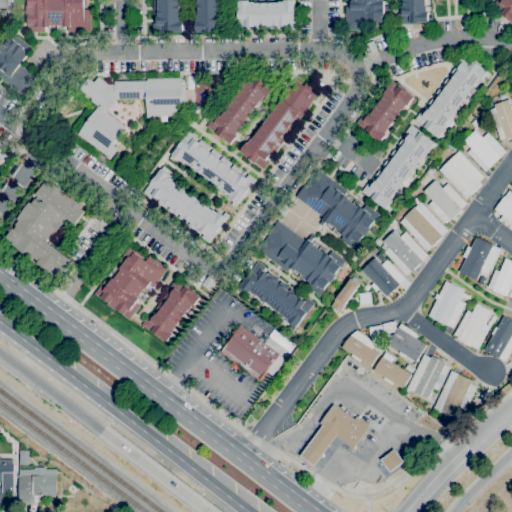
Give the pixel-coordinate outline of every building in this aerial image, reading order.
[(67,32),(67,27),(62,27),(62,25),(49,25),(49,27),(44,27),(44,32),(27,32),(27,16),(26,16),(26,5),(28,5),(27,0),(86,0),(86,5),(84,5),(84,9),(90,9),(91,31),(67,32)] [(152,33),(152,23),(157,23),(157,18),(154,18),(153,0),(179,0),(180,15),(181,15),(181,22),(182,21),(183,32),(152,33)] [(226,32),(195,32),(195,21),(196,21),(196,15),(197,15),(197,0),(224,0),(224,15),(221,15),(221,23),(226,23),(226,32)] [(294,0),(295,30),(287,30),(287,26),(280,26),(280,29),(255,29),(255,26),(246,26),(246,30),(238,31),(237,0),(248,0),(248,2),(254,2),(254,3),(278,2),(283,2),(283,0),(294,0)] [(367,30),(346,30),(345,3),(350,3),(350,1),(352,1),(352,0),(382,0),(382,1),(383,1),(383,6),(389,6),(389,23),(382,23),(367,23),(367,30)] [(417,24),(409,24),(397,23),(397,14),(401,14),(401,8),(398,8),(398,0),(425,0),(425,6),(426,6),(426,11),(428,11),(427,17),(432,17),(432,22),(417,22),(417,24)] [(511,22),(500,14),(501,12),(492,6),(496,0),(498,0),(500,2),(501,0),(511,0),(511,22)] [(24,97),(0,78),(0,43),(9,31),(32,49),(20,65),(36,77),(27,89),(29,90),(24,97)] [(367,55),(363,44),(373,40),(377,51),(367,55)] [(442,140),(423,127),(414,120),(419,112),(421,113),(428,104),(427,104),(431,99),(434,101),(436,100),(433,97),(435,94),(439,89),(442,91),(443,89),(440,87),(443,83),(447,78),(450,81),(451,78),(448,76),(451,73),(454,68),(456,69),(461,63),(457,61),(463,53),(480,65),(479,66),(490,74),(487,78),(484,76),(481,81),(480,80),(477,83),(479,85),(478,87),(474,85),(469,93),(470,94),(469,96),(467,95),(461,103),(462,104),(458,109),(457,109),(453,113),(455,114),(453,117),(451,120),(449,119),(446,123),(447,124),(444,128),(445,129),(442,134),(445,136),(442,140)] [(230,145),(207,127),(224,105),(226,107),(228,106),(225,103),(239,84),(241,86),(251,73),(272,89),(265,97),(264,97),(261,101),(260,101),(238,130),(239,130),(235,135),(237,136),(230,145)] [(110,159),(77,134),(98,106),(99,107),(100,105),(99,104),(98,106),(90,100),(92,99),(79,89),(88,78),(94,82),(98,76),(108,85),(114,85),(114,81),(146,81),(146,79),(181,78),(181,82),(185,82),(185,108),(181,108),(181,115),(154,116),(154,119),(146,119),(146,99),(116,99),(114,102),(116,103),(111,109),(110,108),(106,112),(125,127),(112,145),(117,149),(110,159)] [(264,170),(254,163),(239,151),(237,149),(239,145),(242,147),(246,142),(247,143),(258,129),(257,128),(258,126),(259,127),(273,109),(272,108),(274,106),(275,107),(281,99),(280,98),(294,79),(303,86),(306,81),(319,92),(308,107),(309,108),(273,155),(271,153),(270,154),(272,156),(270,158),(268,156),(266,159),(269,162),(264,170)] [(383,145),(380,142),(379,143),(364,131),(364,132),(355,125),(361,117),(364,119),(368,114),(369,114),(370,113),(367,111),(381,92),(383,94),(387,89),(383,86),(389,79),(405,90),(404,90),(416,99),(413,104),(410,101),(407,106),(406,105),(403,108),(404,109),(401,113),(400,111),(395,118),(396,119),(394,122),(393,121),(387,128),(388,128),(385,133),(386,134),(383,139),(386,141),(383,145)] [(500,140),(489,109),(494,108),(493,104),(508,99),(511,106),(511,105),(511,138),(506,140),(505,138),(500,140)] [(389,212),(386,209),(385,210),(361,192),(367,184),(370,186),(373,182),(371,180),(379,170),(381,172),(382,170),(380,168),(386,160),(388,162),(389,160),(387,158),(394,149),(396,151),(397,149),(395,147),(401,139),(403,140),(408,135),(404,132),(410,124),(420,131),(419,132),(438,145),(434,150),(431,148),(428,152),(427,151),(425,154),(427,156),(425,158),(422,156),(416,164),(419,166),(417,169),(414,167),(408,175),(410,176),(409,178),(407,177),(401,185),(402,186),(401,188),(399,187),(393,195),(394,195),(391,200),(392,201),(389,205),(392,208),(389,212)] [(237,205),(228,198),(230,196),(181,159),(179,162),(175,158),(173,161),(169,158),(189,130),(197,136),(194,139),(198,142),(200,140),(210,148),(209,150),(210,151),(212,149),(220,155),(219,158),(220,159),(222,156),(231,163),(229,165),(231,167),(233,165),(241,171),(239,173),(245,178),(248,174),(257,181),(245,196),(244,195),(237,205)] [(485,172),(466,152),(471,148),(464,141),(475,130),(482,138),(487,132),(506,152),(485,172)] [(451,150),(446,146),(451,141),(455,146),(451,150)] [(0,145),(2,147),(2,148),(12,155),(6,163),(4,161),(2,163),(1,162),(1,163),(3,164),(0,167),(0,145)] [(466,198),(439,170),(442,167),(442,166),(453,155),(453,156),(458,151),(483,177),(478,182),(481,185),(471,195),(470,195),(469,195),(466,198)] [(209,244),(201,238),(203,234),(194,227),(193,230),(187,226),(189,223),(187,222),(185,224),(177,218),(179,216),(177,214),(175,217),(167,210),(168,208),(166,207),(165,209),(156,203),(158,200),(152,196),(149,200),(142,194),(163,166),(167,169),(165,172),(170,175),(168,177),(217,213),(218,212),(222,215),(225,212),(229,215),(220,226),(222,228),(209,244)] [(60,183),(51,176),(57,168),(66,175),(60,183)] [(353,250),(339,239),(342,235),(338,232),(339,231),(329,224),(328,225),(324,222),(321,226),(319,224),(323,218),(295,197),(304,185),(305,186),(311,177),(310,176),(316,168),(347,191),(344,195),(348,198),(347,199),(357,207),(358,205),(362,208),(365,204),(379,215),(375,221),(374,220),(369,228),(370,229),(363,237),(362,236),(357,244),(353,250)] [(47,179),(4,238),(60,278),(73,261),(46,241),(64,216),(75,224),(87,208),(47,179)] [(446,223),(428,204),(432,200),(423,191),(434,180),(442,188),(447,183),(466,203),(461,209),(450,220),(450,219),(446,223)] [(511,227),(500,219),(502,215),(501,214),(500,215),(494,211),(495,210),(494,209),(503,196),(504,196),(509,190),(511,192),(511,227)] [(427,251),(399,222),(404,218),(403,217),(414,207),(415,207),(420,202),(447,231),(441,237),(442,237),(432,247),(431,246),(427,251)] [(319,296),(305,286),(308,282),(304,279),(305,277),(295,270),(294,271),(290,268),(287,272),(257,250),(269,234),(268,233),(277,221),(283,225),(306,241),(310,235),(313,237),(310,241),(314,244),(313,246),(323,253),(324,252),(328,255),(331,251),(345,261),(340,268),(339,267),(335,274),(336,275),(330,283),(328,282),(323,290),(319,296)] [(406,275),(384,252),(388,247),(382,241),(393,231),(399,237),(405,232),(427,255),(421,261),(422,261),(411,272),(411,271),(406,275)] [(487,274),(480,271),(476,280),(459,272),(476,238),(477,238),(493,245),(493,246),(499,249),(487,274)] [(129,320),(123,316),(124,315),(116,309),(115,311),(107,305),(108,303),(100,297),(100,298),(94,294),(105,280),(108,283),(112,278),(113,279),(120,269),(119,268),(122,264),(118,261),(128,247),(142,257),(141,258),(145,261),(149,255),(167,269),(153,287),(149,284),(146,289),(144,288),(137,298),(138,299),(135,303),(139,306),(129,320)] [(377,291),(371,285),(373,283),(361,270),(374,257),(381,265),(387,259),(407,280),(401,286),(400,285),(387,297),(379,289),(377,291)] [(506,296),(492,290),(487,288),(495,270),(499,272),(505,259),(511,261),(511,290),(509,289),(506,296)] [(295,328),(286,321),(288,320),(283,316),(283,315),(254,294),(254,295),(249,291),(248,293),(239,286),(251,271),(257,261),(265,267),(264,268),(278,279),(276,282),(278,284),(280,280),(289,287),(286,290),(288,291),(290,288),(298,294),(296,297),(302,302),(306,297),(314,303),(306,314),(306,313),(295,328)] [(209,291),(200,285),(207,276),(215,282),(209,291)] [(339,313),(330,306),(350,278),(359,285),(339,313)] [(169,345),(150,332),(141,325),(147,317),(148,318),(155,309),(155,308),(158,303),(159,304),(163,298),(162,298),(166,293),(169,295),(173,289),(170,287),(176,279),(185,286),(186,285),(192,289),(191,291),(203,300),(200,304),(196,302),(193,306),(192,305),(189,310),(188,309),(174,328),(174,329),(171,333),(172,334),(168,339),(171,341),(169,345)] [(453,328),(446,325),(432,318),(428,316),(436,299),(434,298),(436,294),(438,295),(445,281),(449,283),(450,283),(463,290),(458,300),(465,303),(453,328)] [(359,305),(358,293),(370,292),(371,304),(359,305)] [(477,350),(470,346),(470,347),(456,340),(458,337),(453,335),(467,310),(471,312),(473,309),(472,308),(474,304),(475,305),(476,303),(490,311),(485,320),(486,320),(484,324),(487,325),(488,322),(488,323),(492,317),(495,319),(491,324),(490,327),(477,350)] [(511,348),(505,361),(499,358),(483,351),(493,335),(491,334),(495,327),(497,328),(503,316),(511,320),(511,348)] [(416,362),(412,360),(411,362),(398,353),(399,352),(386,343),(391,334),(392,335),(394,332),(383,334),(382,324),(395,321),(396,329),(398,327),(400,324),(413,332),(417,336),(416,338),(426,345),(416,362)] [(259,381),(240,367),(237,371),(229,365),(232,361),(219,352),(232,334),(231,333),(234,329),(235,330),(239,325),(264,343),(268,337),(269,337),(274,330),(294,345),(272,375),(267,371),(259,381)] [(372,339),(370,337),(368,327),(381,325),(383,336),(372,339)] [(370,366),(361,360),(360,362),(351,356),(352,354),(341,347),(345,341),(350,335),(356,331),(376,343),(372,349),(379,353),(370,366)] [(402,389),(393,383),(392,385),(383,379),(384,377),(373,371),(382,356),(382,357),(385,352),(394,357),(391,362),(411,374),(402,389)] [(427,399),(413,392),(406,389),(423,354),(430,358),(431,355),(445,362),(444,365),(449,367),(437,390),(433,388),(431,392),(432,392),(429,397),(428,397),(427,399)] [(411,373),(405,368),(407,364),(414,368),(411,373)] [(454,418),(433,408),(451,371),(472,381),(470,384),(476,386),(465,410),(460,407),(454,418)] [(314,466),(300,456),(304,449),(322,426),(319,423),(333,404),(354,419),(356,416),(370,426),(353,449),(336,436),(318,460),(314,466)] [(29,465),(19,465),(19,450),(29,450),(29,465)] [(390,472),(380,460),(394,450),(403,462),(390,472)] [(4,503),(0,503),(0,459),(12,459),(12,463),(13,463),(13,493),(4,493),(4,503)] [(35,505),(19,505),(18,474),(29,474),(29,469),(55,468),(55,474),(65,474),(65,495),(45,495),(45,496),(39,496),(34,496),(35,505)]
